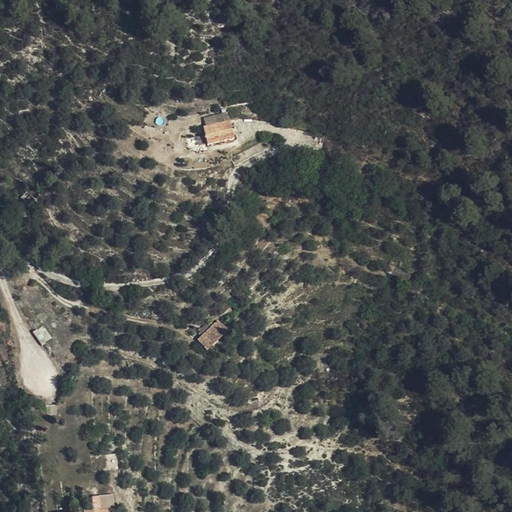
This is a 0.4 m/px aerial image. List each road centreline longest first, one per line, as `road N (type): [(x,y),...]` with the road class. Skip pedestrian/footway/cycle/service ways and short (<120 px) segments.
road 1 (track): [(0,267),(40,371),(140,364),(489,511)]
road 2 (track): [(0,225),(54,276),(94,287),(168,280),(200,265),(225,239),(240,179),(255,159),(295,145),(285,127),(253,125)]
